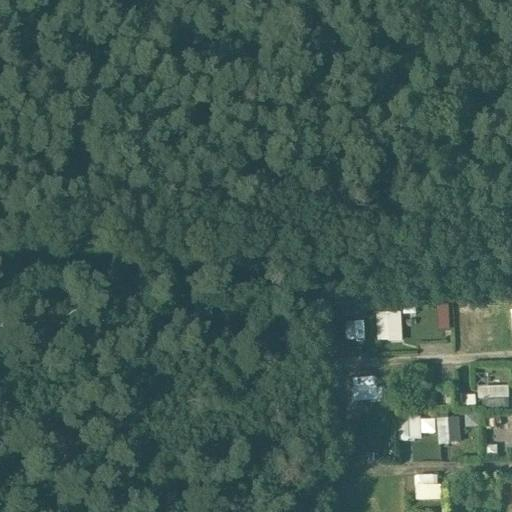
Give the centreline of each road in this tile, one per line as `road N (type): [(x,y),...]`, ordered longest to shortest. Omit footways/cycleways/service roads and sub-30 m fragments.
road 1 (track): [(0,243),(351,269),(511,266)]
road 2 (track): [(129,0),(139,250)]
